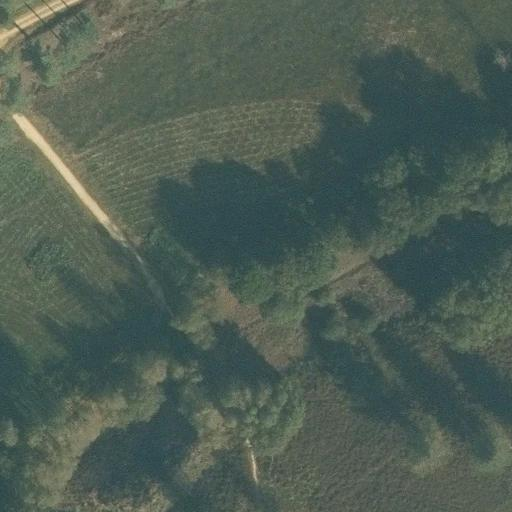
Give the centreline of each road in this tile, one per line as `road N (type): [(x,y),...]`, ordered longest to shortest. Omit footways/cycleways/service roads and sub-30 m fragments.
road 1 (track): [(0,89),(181,314),(218,395)]
road 2 (track): [(181,314),(71,404),(0,497)]
